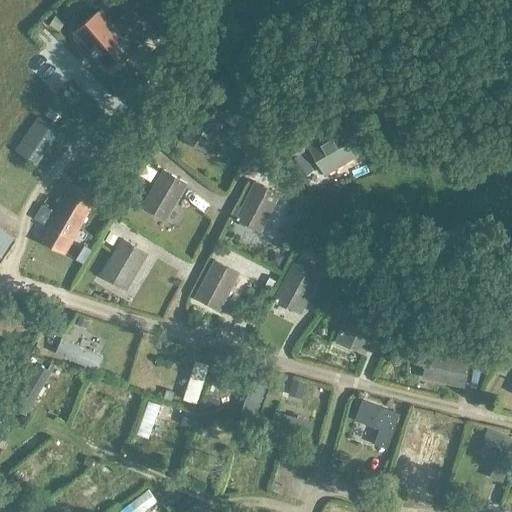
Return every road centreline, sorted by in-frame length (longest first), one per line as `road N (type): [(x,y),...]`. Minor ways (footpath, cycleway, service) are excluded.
road 1 (track): [(511,487),(73,367)]
road 2 (residential): [(511,421),(166,329)]
road 3 (residential): [(0,276),(53,171),(106,118)]
road 4 (residential): [(249,163),(166,329)]
road 5 (residential): [(166,329),(41,290),(0,287)]
